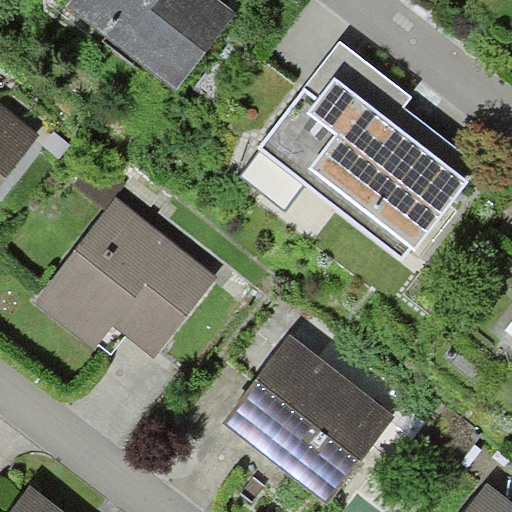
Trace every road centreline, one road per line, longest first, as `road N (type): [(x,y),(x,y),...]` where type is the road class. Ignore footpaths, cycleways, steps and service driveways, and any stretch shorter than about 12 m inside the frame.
road 1 (residential): [(166,511),(0,384)]
road 2 (residential): [(511,113),(365,0)]
